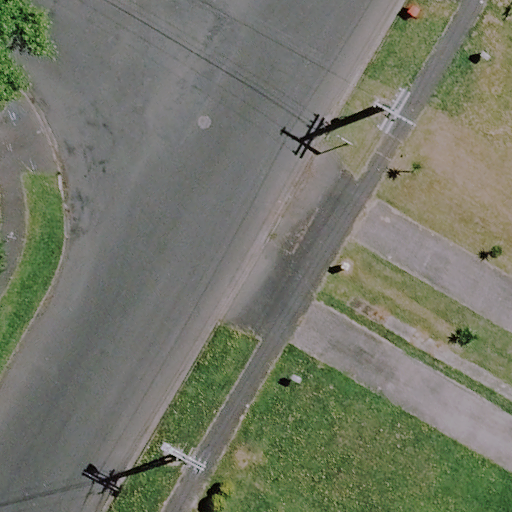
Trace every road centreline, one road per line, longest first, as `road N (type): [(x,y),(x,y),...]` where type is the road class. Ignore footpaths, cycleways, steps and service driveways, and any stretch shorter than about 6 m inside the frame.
road 1 (residential): [(22,511),(237,110)]
road 2 (residential): [(237,110),(30,0)]
road 3 (residential): [(237,110),(305,0)]
